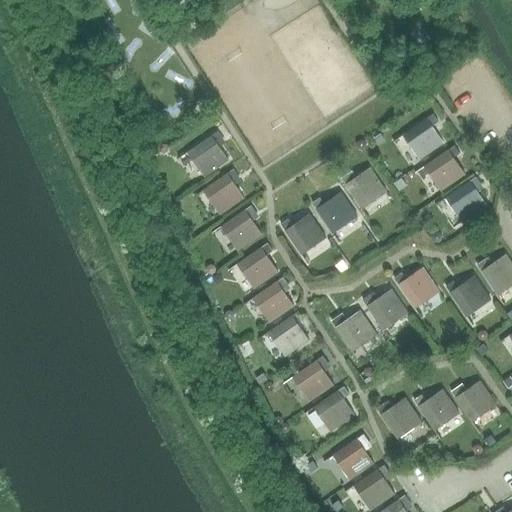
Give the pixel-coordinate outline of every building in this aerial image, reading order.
[(432,126),(438,122),(433,115),(402,135),(419,160),(443,143),(432,126)] [(216,144),(222,140),(217,132),(187,153),(203,177),(228,161),(216,144)] [(453,158),(460,154),(454,146),(424,167),(440,191),(465,174),(453,158)] [(362,209),(387,192),(370,168),(354,179),(350,173),(342,179),(362,209)] [(232,182),(238,177),(233,170),(202,191),(219,216),(244,198),(232,182)] [(475,189),(481,185),(476,177),(445,199),(462,223),(487,206),(475,189)] [(333,234),(358,217),(341,193),(324,204),(320,198),(312,203),(333,234)] [(250,218),(256,214),(251,206),(220,227),(237,251),(261,234),(250,218)] [(302,255),(326,238),(310,215),(293,226),(289,219),(281,225),(302,255)] [(266,256),(273,252),(267,243),(236,265),(253,290),(278,272),(266,256)] [(497,295),(511,285),(511,264),(505,255),(489,266),(484,259),(476,265),(497,295)] [(414,309),(438,292),(422,269),(405,280),(401,273),(393,279),(414,309)] [(466,317),(490,301),(473,276),(457,288),(453,281),(445,287),(466,317)] [(282,290),(288,286),(283,278),(252,299),(269,323),(294,306),(282,290)] [(383,330),(407,313),(390,290),(374,301),(370,295),(362,300),(383,330)] [(351,352),(376,335),(359,311),(343,323),(339,317),(331,322),(351,352)] [(298,325),(304,320),(299,312),(268,334),(284,357),(309,340),(298,325)] [(322,370),(328,366),(323,357),(292,377),(309,402),(333,386),(322,370)] [(472,422),(496,405),(479,381),(463,392),(458,385),(450,391),(472,422)] [(343,401),(350,396),(344,387),(313,409),(329,432),(354,416),(343,401)] [(434,431),(458,414),(442,390),(426,401),(422,394),(413,400),(434,431)] [(397,440),(421,423),(404,399),(388,410),(383,403),(375,409),(397,440)] [(361,448),(368,444),(362,436),(332,456),(349,480),(372,464),(361,448)] [(382,478),(389,474),(383,465),(353,486),(370,511),(393,495),(382,478)] [(406,511),(403,508),(409,504),(404,496),(380,511),(406,511)]
